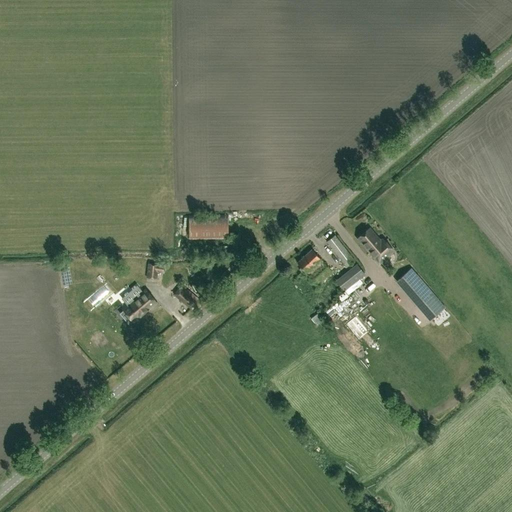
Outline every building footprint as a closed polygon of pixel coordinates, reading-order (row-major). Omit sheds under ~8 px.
[(189,239),(228,239),(228,215),(189,215),(189,239)] [(382,239),(379,242),(368,228),(357,237),(377,262),(391,251),(382,239)] [(335,235),(327,241),(346,266),(354,260),(335,235)] [(332,271),(320,259),(311,249),(297,262),(306,272),(309,275),(318,284),(332,271)] [(165,265),(158,264),(149,263),(147,278),(156,279),(157,273),(164,273),(165,265)] [(344,291),(365,274),(358,265),(337,282),(344,291)] [(444,307),(411,268),(396,280),(430,319),(444,307)] [(198,303),(180,287),(173,294),(191,310),(198,303)] [(122,309),(124,310),(120,313),(129,324),(133,321),(134,323),(140,318),(138,317),(149,308),(150,309),(157,303),(145,289),(132,300),(133,301),(129,305),(128,304),(122,309)] [(337,319),(349,309),(344,302),(331,313),(337,319)] [(312,321),(317,331),(322,329),(317,319),(312,321)] [(373,334),(361,320),(352,327),(364,341),(373,334)] [(439,392),(460,382),(435,332),(425,337),(422,331),(404,340),(415,361),(422,357),(439,392)]
